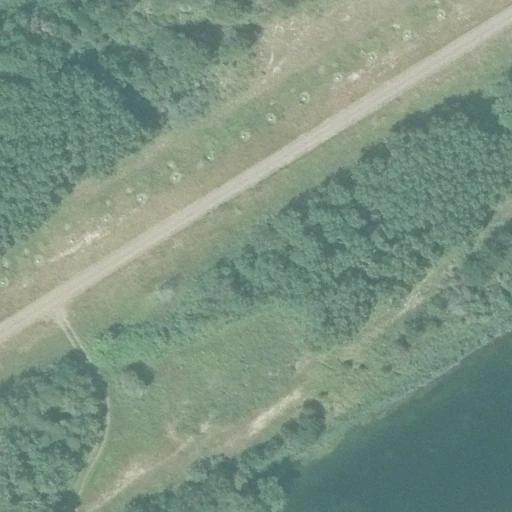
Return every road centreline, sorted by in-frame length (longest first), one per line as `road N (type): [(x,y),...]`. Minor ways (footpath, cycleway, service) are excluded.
road 1 (track): [(0,334),(511,16)]
road 2 (track): [(118,511),(359,320),(511,217)]
